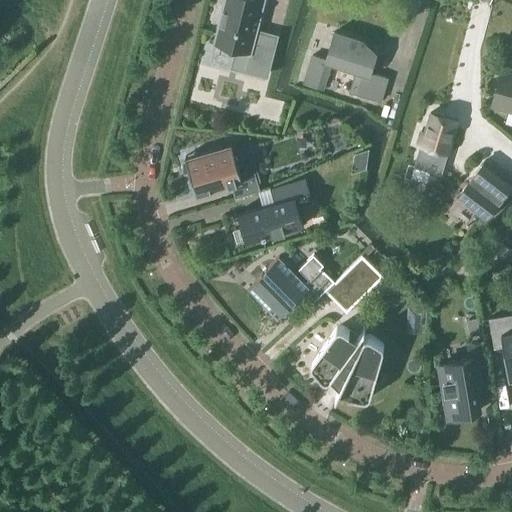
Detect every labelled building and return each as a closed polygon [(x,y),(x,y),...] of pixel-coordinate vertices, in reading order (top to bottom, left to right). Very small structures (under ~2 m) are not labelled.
[(222,8),(217,25),(220,26),(216,43),(237,48),(235,58),(247,61),(245,70),(265,75),(275,37),(254,31),(261,0),(226,0),(224,9),(222,8)] [(303,83),(323,89),(331,62),(356,70),(355,72),(356,72),(350,92),(380,101),(387,78),(369,73),(376,52),(360,47),(362,41),(334,32),(326,59),(312,55),(303,83)] [(492,106),(511,111),(511,79),(500,76),(492,106)] [(457,121),(447,118),(444,117),(442,114),(436,112),(433,113),(430,113),(424,132),(421,131),(417,144),(420,145),(414,166),(441,174),(457,121)] [(185,157),(192,180),(196,195),(231,185),(235,198),(260,190),(247,148),(234,152),(231,143),(185,157)] [(456,198),(485,220),(511,184),(511,180),(485,160),(456,198)] [(274,201),(271,202),(247,209),(256,239),(302,225),(297,209),(313,204),(305,177),(270,188),(274,201)] [(313,254),(298,269),(308,279),(304,282),(278,256),(247,287),(278,318),(305,291),(315,301),(325,291),(334,281),(324,270),(323,271),(320,268),(323,265),(313,254)] [(325,291),(346,312),(383,276),(361,254),(334,281),(325,291)] [(503,347),(508,380),(511,379),(511,314),(488,318),(493,348),(503,347)] [(467,320),(470,336),(479,334),(476,319),(467,320)] [(354,399),(358,400),(365,400),(367,400),(368,399),(369,398),(370,397),(370,396),(383,349),(383,348),(383,346),(383,345),(382,343),(371,335),(369,335),(367,335),(366,335),(365,336),(364,337),(362,339),(359,335),(358,337),(357,337),(349,331),(343,327),(342,326),(341,326),(339,326),(338,326),(337,327),(336,328),(312,363),(311,365),(311,367),(312,368),(312,369),(321,380),(323,381),(324,382),(326,382),(327,382),(328,381),(331,379),(339,388),(338,392),(350,397),(350,398),(354,399)] [(440,364),(448,415),(448,416),(479,411),(475,386),(487,384),(481,345),(467,347),(469,359),(440,364)]
